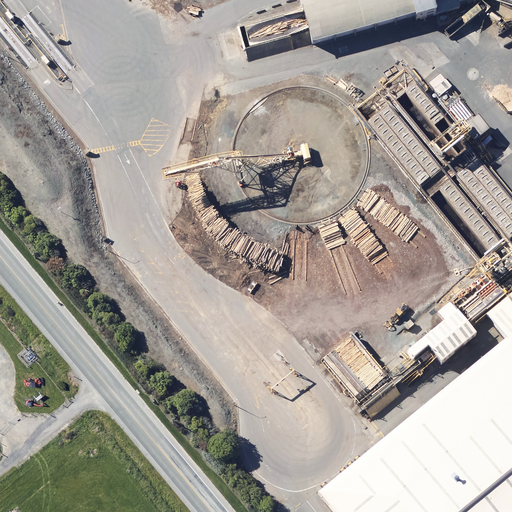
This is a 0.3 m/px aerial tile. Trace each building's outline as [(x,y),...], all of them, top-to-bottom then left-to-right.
[(461,0),(300,0),(310,37),(461,0)] [(511,245),(511,207),(418,92),(375,127),(488,265),(511,245)] [(484,130),(472,115),(458,127),(469,142),(484,130)] [(511,511),(511,291),(486,313),(506,337),(317,492),(333,511),(511,511)] [(483,345),(462,319),(428,346),(449,372),(483,345)]
